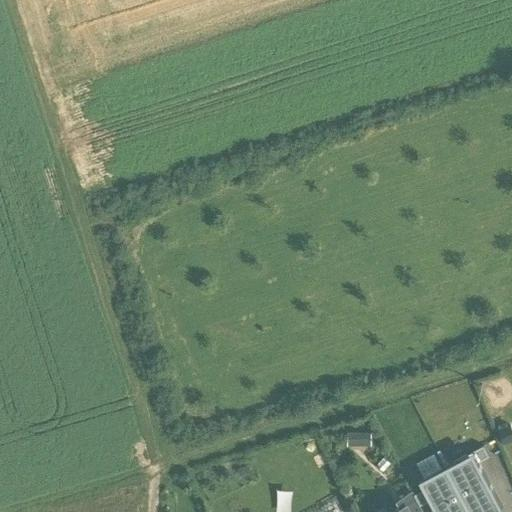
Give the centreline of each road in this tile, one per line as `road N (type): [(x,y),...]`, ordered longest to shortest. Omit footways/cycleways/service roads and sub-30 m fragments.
road 1 (track): [(511,355),(6,511)]
road 2 (track): [(14,0),(133,371),(149,467)]
